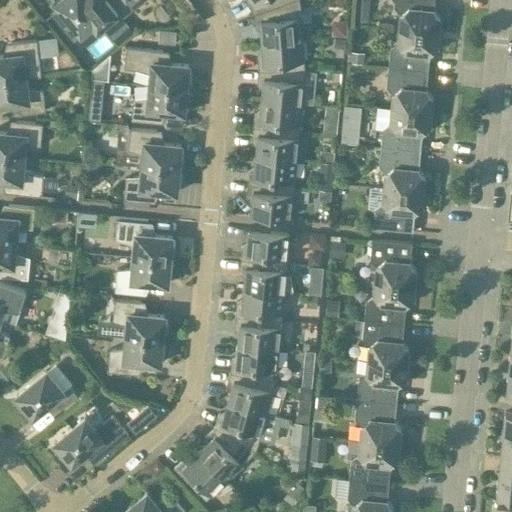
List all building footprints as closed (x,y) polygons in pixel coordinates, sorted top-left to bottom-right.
[(88,0),(60,0),(56,4),(72,23),(64,29),(73,40),(80,33),(82,34),(92,26),(97,32),(106,24),(116,15),(103,0),(95,0),(91,4),(88,0)] [(289,0),(248,0),(246,2),(253,13),(289,0)] [(302,38),(300,17),(298,0),(289,0),(253,13),(255,27),(261,26),(262,41),(302,38)] [(393,0),(393,6),(400,14),(399,28),(439,31),(440,16),(433,9),(434,0),(393,0)] [(389,48),(388,67),(428,70),(429,53),(437,46),(439,31),(399,28),(397,41),(389,48)] [(13,54),(0,55),(0,80),(27,77),(42,75),(39,56),(58,54),(57,37),(37,39),(11,43),(13,54)] [(304,70),(303,59),(302,38),(262,41),(263,56),(257,56),(258,70),(304,70)] [(124,69),(136,70),(151,74),(150,85),(187,89),(189,65),(163,63),(165,51),(126,47),(124,69)] [(388,67),(386,86),(393,94),(391,107),(431,111),(432,96),(426,88),(428,70),(388,67)] [(301,102),(303,81),(304,70),(258,70),(257,83),(263,84),(261,99),(301,102)] [(27,77),(0,80),(0,104),(18,102),(20,114),(46,111),(43,89),(28,88),(27,77)] [(159,110),(184,113),(187,89),(150,85),(149,97),(135,98),(134,98),(132,120),(158,122),(159,110)] [(253,126),(298,130),(301,102),(261,99),(260,113),(254,113),(253,126)] [(338,131),(338,104),(324,103),(324,131),(338,131)] [(342,123),(356,125),(359,105),(344,104),(342,123)] [(382,128),(380,146),(420,150),(422,132),(430,126),(431,111),(391,107),(390,121),(382,128)] [(0,155),(24,158),(26,146),(40,145),(41,145),(43,123),(17,121),(16,133),(0,131),(0,155)] [(256,155),(296,159),(298,130),(253,126),(251,140),(257,140),(256,155)] [(144,153),(142,165),(179,168),(181,145),(156,142),(157,130),(131,128),(129,149),(130,149),(144,153)] [(419,168),(420,150),(380,146),(379,165),(385,173),(384,187),(424,191),(425,176),(419,168)] [(44,174),(39,174),(23,169),(24,158),(0,155),(0,179),(11,181),(10,192),(42,196),(44,174)] [(247,183),(293,187),(294,180),(296,159),(256,155),(255,170),(249,169),(247,183)] [(151,190),(177,192),(179,168),(142,165),(141,176),(127,178),(126,178),(124,199),(150,202),(151,190)] [(251,212),(291,215),(292,194),(293,187),(247,183),(246,196),(252,197),(251,212)] [(422,205),(424,191),(384,187),(382,202),(375,207),(373,227),(413,230),(414,212),(422,205)] [(319,198),(331,199),(331,190),(319,189),(319,198)] [(0,215),(0,239),(16,241),(18,229),(32,228),(33,228),(35,207),(9,204),(8,216),(0,215)] [(79,223),(96,224),(96,211),(79,210),(79,223)] [(170,260),(173,236),(147,233),(148,221),(117,218),(115,240),(120,241),(135,245),(134,256),(170,260)] [(248,245),(242,245),(240,258),(286,263),(289,234),(249,230),(248,245)] [(28,278),(30,257),(15,253),(16,241),(0,239),(0,263),(3,264),(2,276),(28,278)] [(415,283),(416,269),(410,261),(412,242),(372,239),(370,258),(376,266),(375,280),(415,283)] [(142,281),(168,284),(170,260),(134,256),(133,268),(118,269),(117,269),(115,291),(141,293),(142,281)] [(240,258),(239,272),(245,273),(244,287),(284,291),(292,291),(290,276),(285,276),(286,263),(240,258)] [(311,260),(307,293),(320,295),(324,262),(311,260)] [(0,317),(1,317),(4,306),(18,309),(20,309),(27,288),(2,280),(0,285),(0,317)] [(364,319),(404,323),(406,305),(414,298),(415,283),(375,280),(374,293),(366,301),(364,319)] [(236,301),(235,315),(281,319),(284,291),(244,287),(242,302),(236,301)] [(57,335),(69,297),(57,293),(45,331),(57,335)] [(163,339),(165,315),(139,313),(141,301),(114,298),(112,320),(113,320),(127,324),(126,336),(163,339)] [(278,348),(281,319),(235,315),(234,328),(240,329),(238,344),(278,348)] [(0,317),(0,355),(3,356),(10,336),(9,335),(0,330),(0,318),(1,317),(0,317)] [(408,363),(409,348),(402,340),(404,323),(364,319),(355,318),(354,335),(363,336),(362,338),(369,346),(368,359),(408,363)] [(160,363),(163,339),(126,336),(125,347),(111,348),(110,348),(108,370),(134,372),(135,361),(160,363)] [(231,358),(230,371),(275,380),(278,348),(238,344),(237,358),(231,358)] [(357,398),(397,402),(398,385),(406,378),(408,363),(368,359),(366,373),(359,379),(357,398)] [(16,395),(33,416),(50,402),(58,411),(77,395),(69,385),(63,389),(47,370),(16,395)] [(232,386),(228,400),(267,411),(275,380),(230,371),(226,385),(232,386)] [(400,443),(402,428),(395,420),(397,402),(357,398),(355,417),(362,425),(360,439),(400,443)] [(256,450),(267,411),(228,400),(224,415),(218,413),(215,426),(256,450)] [(140,406),(128,415),(138,427),(149,418),(140,406)] [(55,442),(72,463),(89,449),(98,460),(129,434),(113,415),(95,429),(85,417),(55,442)] [(309,423),(293,422),(291,444),(307,445),(309,423)] [(256,450),(215,426),(205,436),(209,440),(199,450),(227,479),(256,450)] [(511,434),(504,434),(502,455),(511,456),(511,434)] [(391,464),(399,458),(400,443),(360,439),(359,453),(351,459),(349,478),(389,482),(391,464)] [(174,467),(206,499),(216,489),(220,493),(232,485),(226,479),(227,479),(199,450),(188,461),(184,457),(174,467)] [(511,456),(502,455),(500,477),(511,478),(511,456)] [(511,478),(500,477),(498,498),(511,499),(511,478)] [(354,505),(353,511),(393,511),(394,507),(388,500),(389,482),(349,478),(348,497),(354,505)] [(184,511),(185,511),(176,499),(163,497),(156,502),(147,492),(123,511),(184,511)] [(511,511),(511,499),(498,498),(496,511),(511,511)]
